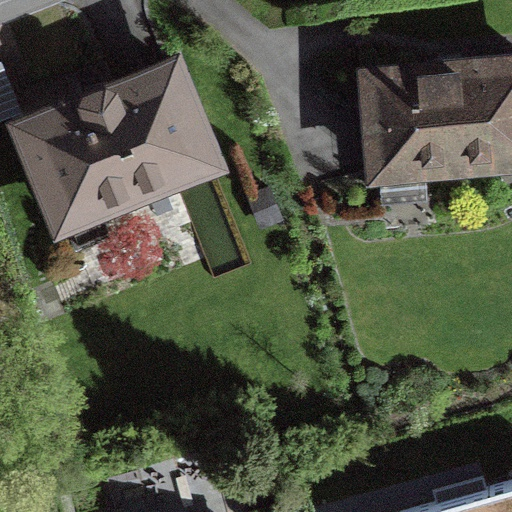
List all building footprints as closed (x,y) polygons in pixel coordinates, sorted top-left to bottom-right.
[(511,58),(368,70),(376,167),(511,155),(511,58)] [(208,156),(172,65),(115,88),(106,81),(85,89),(83,101),(27,124),(66,220),(103,205),(101,199),(208,156)] [(76,246),(113,231),(103,205),(66,220),(76,246)] [(0,321),(15,316),(0,280),(0,321)] [(511,511),(511,491),(436,511),(511,511)]
